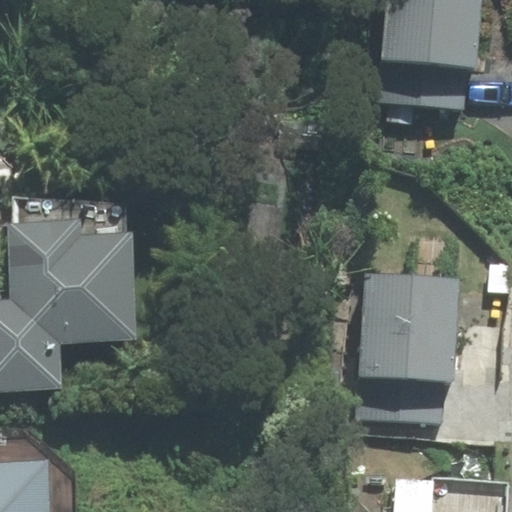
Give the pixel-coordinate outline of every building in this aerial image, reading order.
[(476,66),(481,0),(387,0),(383,58),(476,66)] [(135,339),(131,234),(80,236),(80,221),(10,224),(13,301),(0,301),(0,389),(61,387),(59,342),(135,339)] [(454,381),(460,279),(366,273),(357,418),(441,423),(444,381),(454,381)] [(0,511),(46,511),(45,462),(0,464),(0,511)] [(505,511),(507,484),(396,475),(393,511),(505,511)]
